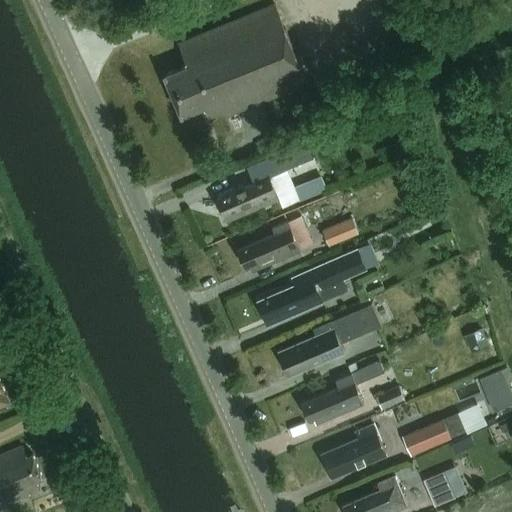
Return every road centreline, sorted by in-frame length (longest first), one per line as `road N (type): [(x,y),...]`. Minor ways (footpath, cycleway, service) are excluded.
road 1 (tertiary): [(273,511),(44,0)]
road 2 (unclassified): [(127,511),(0,224)]
